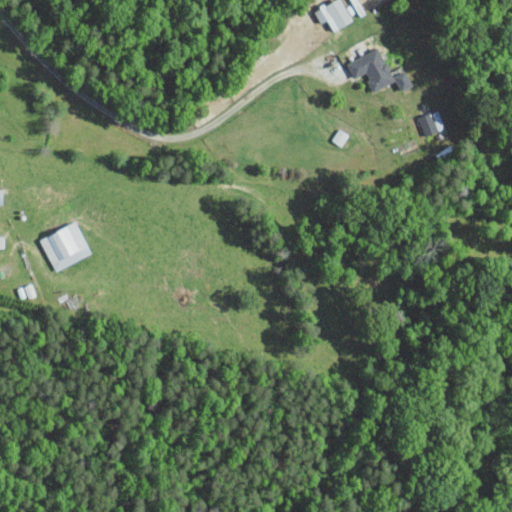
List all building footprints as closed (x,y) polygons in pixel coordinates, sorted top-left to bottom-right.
[(332,30),(351,21),(341,0),(334,0),(314,10),(319,23),(327,19),(332,30)] [(346,63),(354,78),(363,73),(372,91),(394,81),(378,47),(346,63)] [(412,85),(404,70),(392,76),(400,91),(412,85)] [(444,129),(438,110),(417,116),(424,136),(444,129)] [(39,239),(54,271),(90,254),(75,222),(39,239)]
